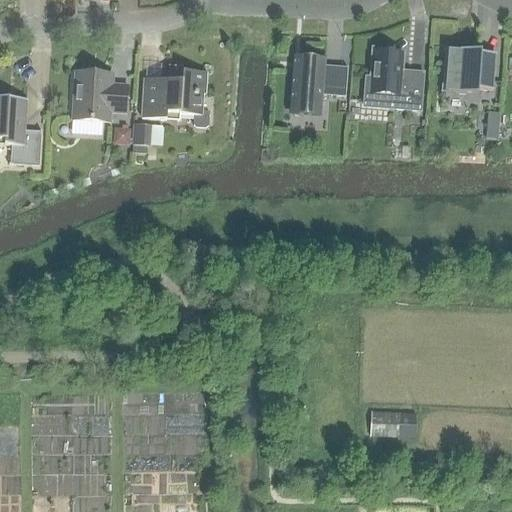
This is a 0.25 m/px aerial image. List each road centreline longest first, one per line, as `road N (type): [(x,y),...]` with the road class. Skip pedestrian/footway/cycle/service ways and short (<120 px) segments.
road 1 (residential): [(0,307),(85,267),(124,266),(158,277),(180,298),(187,315),(182,340)]
road 2 (residential): [(198,0),(161,22),(0,36)]
road 3 (residential): [(182,340),(170,350),(123,358),(0,358)]
road 4 (residential): [(369,0),(328,9),(202,0)]
